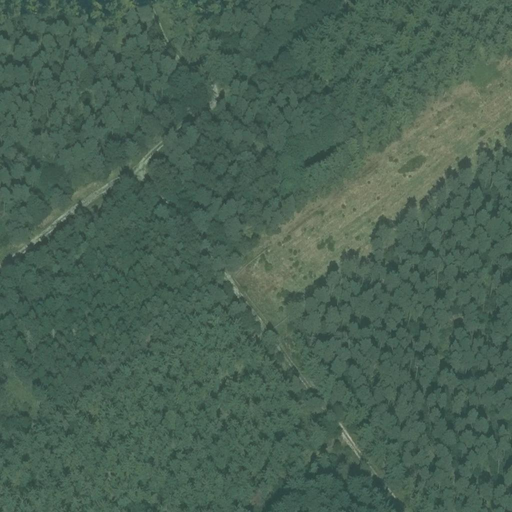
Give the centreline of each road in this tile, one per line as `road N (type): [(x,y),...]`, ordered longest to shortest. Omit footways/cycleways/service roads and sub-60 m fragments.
road 1 (track): [(413,511),(141,164)]
road 2 (track): [(364,0),(141,164)]
road 3 (track): [(0,266),(141,164)]
road 4 (track): [(215,109),(152,0)]
